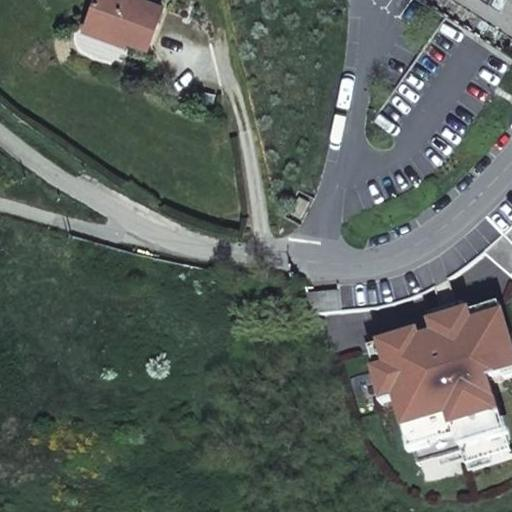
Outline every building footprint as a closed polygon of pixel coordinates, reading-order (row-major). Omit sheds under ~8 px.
[(134,0),(99,0),(89,29),(150,51),(165,11),(134,0)] [(490,217),(487,220),(489,221),(511,245),(511,195),(510,198),(490,217)] [(345,291),(313,294),(320,315),(348,312),(382,309),(399,305),(415,300),(439,289),(454,281),(460,277),(473,267),(485,257),(489,254),(511,274),(511,245),(489,221),(487,220),(472,234),(457,246),(439,258),(427,265),(405,275),(392,279),(378,282),(345,285),(345,291)] [(423,334),(375,349),(390,400),(403,396),(418,449),(438,443),(442,455),(466,448),(469,460),(494,452),(490,441),(511,435),(494,381),(511,375),(511,328),(505,304),(463,317),(467,329),(453,333),(425,342),(423,334)] [(463,317),(449,321),(453,333),(467,329),(463,317)] [(490,441),(494,452),(511,446),(511,438),(511,435),(490,441)] [(438,443),(418,449),(422,461),(442,455),(438,443)] [(442,455),(445,467),(469,460),(466,448),(442,455)] [(469,460),(471,465),(495,458),(494,452),(469,460)]
